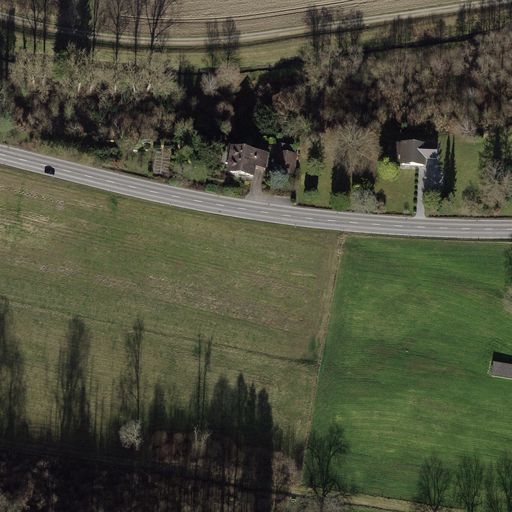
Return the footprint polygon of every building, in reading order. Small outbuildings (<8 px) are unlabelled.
[(439,147),(402,145),(401,167),(427,169),(427,162),(438,162),(439,147)] [(269,155),(230,149),(226,175),(255,180),(257,170),(267,171),(269,155)] [(301,157),(277,152),(274,171),(297,176),(301,157)] [(424,294),(387,320),(394,330),(431,304),(424,294)] [(511,366),(496,363),(494,375),(511,378),(511,366)]
